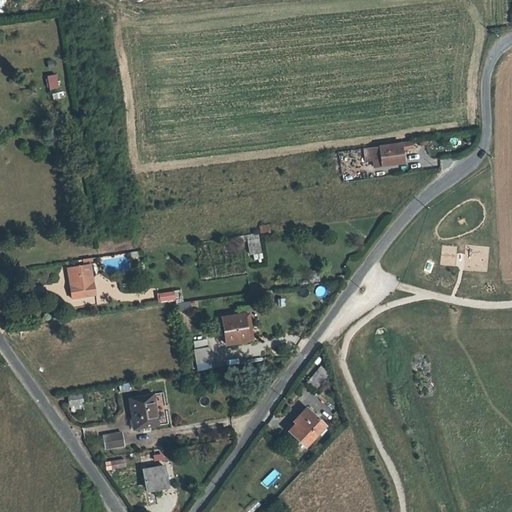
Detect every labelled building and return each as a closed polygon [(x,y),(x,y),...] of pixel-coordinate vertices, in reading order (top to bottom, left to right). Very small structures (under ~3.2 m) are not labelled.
[(57,75),(49,75),(50,88),(59,87),(57,75)] [(363,158),(369,157),(371,168),(405,163),(403,148),(414,147),(413,141),(401,142),(402,145),(362,149),(363,158)] [(269,224),(259,225),(260,233),(270,231),(269,224)] [(248,253),(261,252),(260,234),(247,235),(248,253)] [(79,265),(67,266),(72,299),(97,295),(95,281),(82,283),(79,265)] [(310,270),(309,282),(319,282),(320,271),(310,270)] [(317,296),(327,295),(325,286),(316,287),(317,296)] [(178,291),(157,292),(157,302),(179,300),(178,291)] [(179,311),(191,308),(190,300),(177,303),(179,311)] [(245,317),(233,318),(235,328),(237,343),(249,341),(245,317)] [(235,328),(233,318),(218,320),(220,330),(235,328)] [(235,328),(220,330),(222,345),(237,343),(235,328)] [(207,348),(192,349),(194,363),(209,361),(207,348)] [(318,358),(304,376),(313,383),(327,364),(318,358)] [(70,412),(83,410),(82,395),(68,396),(70,412)] [(152,396),(127,400),(132,433),(156,429),(152,396)] [(302,422),(293,432),(308,446),(325,428),(313,416),(305,424),(302,422)] [(121,435),(102,437),(103,451),(123,448),(121,435)] [(154,461),(163,460),(162,453),(153,454),(154,461)] [(111,458),(112,466),(125,464),(124,456),(111,458)] [(162,470),(142,473),(144,489),(164,486),(162,470)] [(248,511),(252,511),(261,506),(256,499),(245,508),(248,511)]
